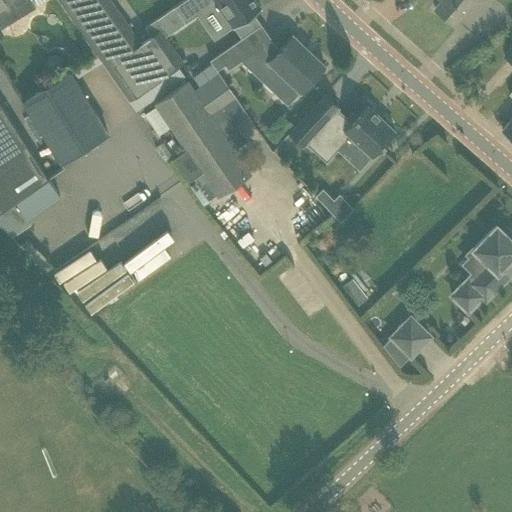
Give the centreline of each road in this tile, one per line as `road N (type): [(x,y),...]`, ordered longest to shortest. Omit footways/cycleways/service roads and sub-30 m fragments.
road 1 (unclassified): [(310,511),(511,321)]
road 2 (tertiary): [(511,172),(318,0)]
